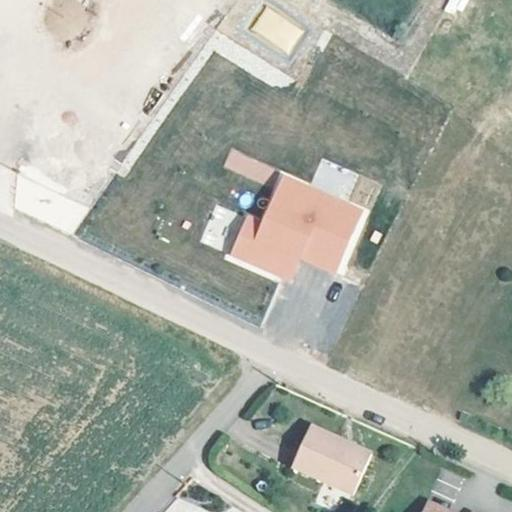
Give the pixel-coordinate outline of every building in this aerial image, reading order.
[(289,54),(304,30),(265,7),(251,30),(289,54)] [(223,167),(266,186),(274,168),(231,149),(223,167)] [(359,212),(280,177),(259,224),(245,218),(229,254),(277,275),(288,252),(297,257),(332,272),(359,212)] [(288,252),(277,275),(287,280),(297,257),(288,252)] [(389,466),(326,437),(309,477),(372,505),(389,466)]
